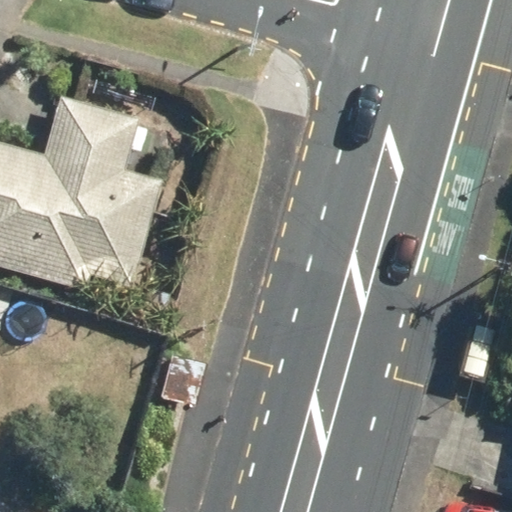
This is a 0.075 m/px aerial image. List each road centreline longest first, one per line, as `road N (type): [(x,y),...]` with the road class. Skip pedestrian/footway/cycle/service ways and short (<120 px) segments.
road 1 (primary): [(420,59),(293,511)]
road 2 (tertiary): [(420,59),(243,0)]
